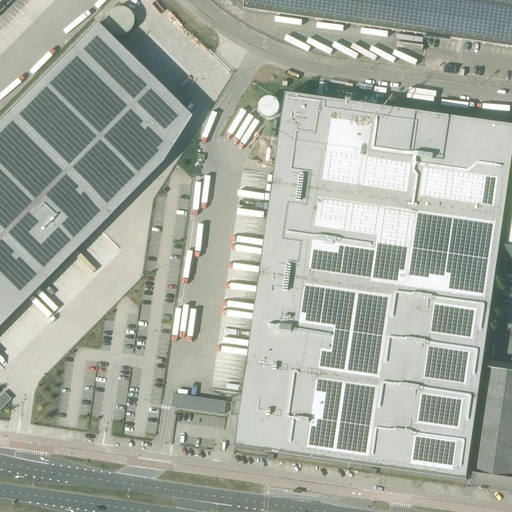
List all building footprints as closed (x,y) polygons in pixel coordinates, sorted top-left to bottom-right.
[(511,0),(241,0),(245,0),(243,10),(511,48),(511,0)] [(132,24),(132,21),(132,18),(130,15),(128,13),(125,11),(122,9),(119,9),(116,9),(113,10),(110,12),(108,14),(106,17),(105,20),(105,23),(105,26),(106,29),(107,32),(109,34),(112,35),(114,36),(117,37),(120,37),(123,36),(126,35),(128,33),(130,30),(132,27),(132,24)] [(0,328),(48,280),(75,252),(161,165),(190,119),(95,25),(0,121),(0,328)] [(511,152),(511,127),(320,100),(284,95),(234,448),(320,460),(465,481),(511,152)] [(279,111),(279,110),(279,108),(279,107),(278,104),(277,102),(275,100),(272,99),(269,99),(267,99),(264,100),(262,101),(260,104),(259,106),(259,109),(259,112),(260,114),(262,116),(264,118),(267,119),(269,119),(272,119),(274,117),(276,116),(278,113),(278,112),(279,111)] [(511,365),(490,363),(473,489),(511,494),(511,365)] [(173,395),(171,407),(214,413),(217,414),(218,401),(173,395)]
